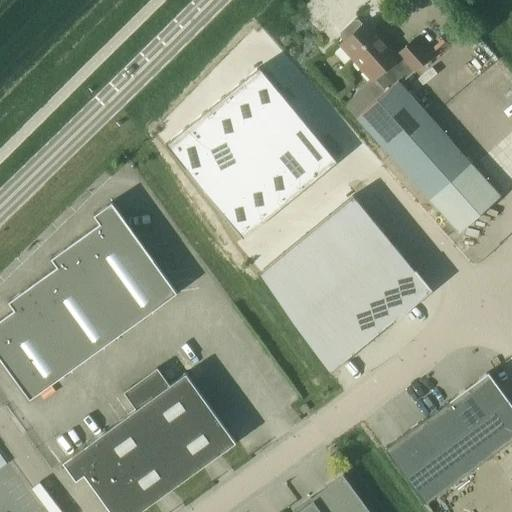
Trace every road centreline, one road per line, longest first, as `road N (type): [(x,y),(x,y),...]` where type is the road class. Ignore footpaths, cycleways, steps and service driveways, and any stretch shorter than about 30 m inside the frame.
road 1 (unclassified): [(209,511),(478,311),(511,264)]
road 2 (secondary): [(0,208),(209,0)]
road 3 (unknown): [(373,176),(511,329)]
